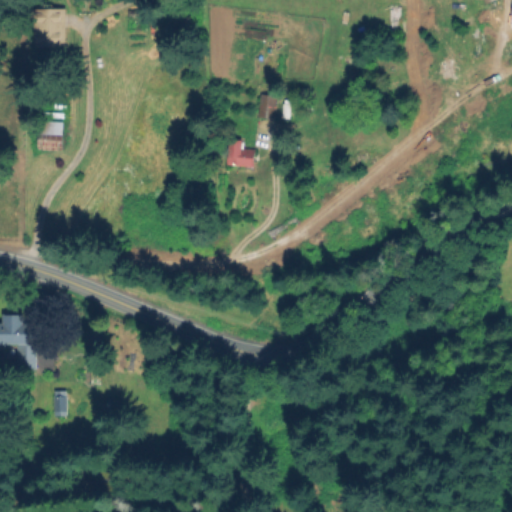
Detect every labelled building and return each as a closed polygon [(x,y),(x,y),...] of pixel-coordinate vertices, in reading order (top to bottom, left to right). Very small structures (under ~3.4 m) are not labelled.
[(140,8),(140,17),(127,17),(127,8),(140,8)] [(356,63),(346,63),(345,52),(355,52),(356,63)] [(277,97),(275,119),(260,118),(262,95),(277,97)] [(63,127),(63,149),(39,148),(39,135),(43,135),(44,126),(63,127)] [(255,149),(254,166),(228,165),(230,139),(243,140),(243,148),(255,149)] [(27,313),(27,321),(39,321),(38,367),(18,367),(18,344),(0,344),(0,321),(3,321),(3,312),(27,313)] [(70,389),(70,415),(53,415),(53,389),(70,389)] [(31,455),(28,463),(21,461),(24,452),(31,455)] [(119,490),(90,492),(88,469),(117,467),(119,490)]
